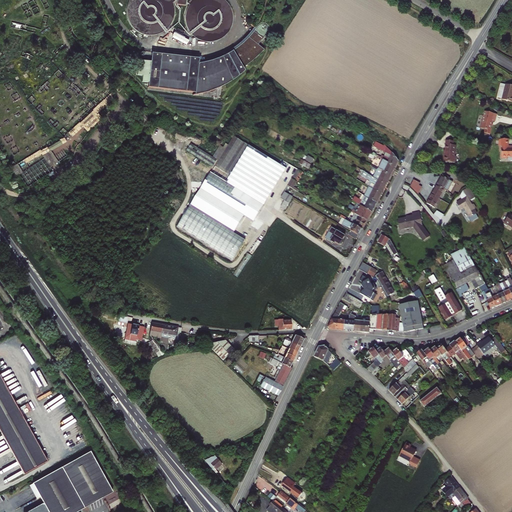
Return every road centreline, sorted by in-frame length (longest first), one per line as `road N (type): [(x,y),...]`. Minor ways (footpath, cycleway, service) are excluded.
road 1 (track): [(110,122),(167,147),(184,164),(188,196),(173,226),(226,265),(238,262),(273,212),(352,264)]
road 2 (secondary): [(476,47),(316,333)]
road 3 (trunk): [(0,236),(157,463)]
road 4 (trunk): [(137,416),(0,226)]
road 5 (residential): [(335,334),(341,352),(421,433),(481,511)]
road 6 (secondary): [(316,333),(233,511)]
road 7 (residential): [(125,313),(210,329),(316,333)]
road 8 (residential): [(335,334),(427,340),(511,305)]
road 9 (unknown): [(125,313),(90,302),(0,191)]
road 10 (track): [(0,186),(24,195),(55,181),(128,101)]
road 11 (motorway): [(221,511),(137,416)]
road 12 (trunk): [(212,511),(137,416)]
